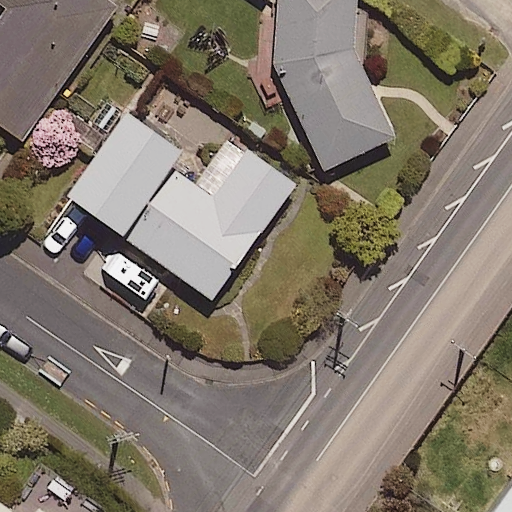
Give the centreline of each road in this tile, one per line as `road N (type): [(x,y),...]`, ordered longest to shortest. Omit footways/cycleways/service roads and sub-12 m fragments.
road 1 (unclassified): [(289,501),(511,190)]
road 2 (residential): [(289,501),(0,295)]
